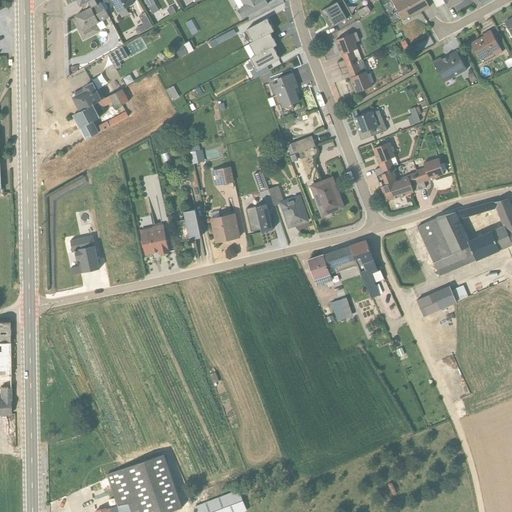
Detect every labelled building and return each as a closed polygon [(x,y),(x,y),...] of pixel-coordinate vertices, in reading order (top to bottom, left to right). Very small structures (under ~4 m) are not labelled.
[(77,0),(84,11),(98,3),(97,0),(77,0)] [(119,12),(133,4),(131,0),(110,0),(118,12),(119,12)] [(155,4),(153,0),(143,0),(152,14),(159,11),(155,4)] [(233,0),(243,17),(267,4),(264,0),(233,0)] [(337,0),(322,7),(331,27),(352,17),(344,0),(337,0)] [(391,0),(402,21),(412,15),(413,17),(430,8),(425,0),(391,0)] [(432,0),(437,8),(444,3),(448,9),(463,1),(462,0),(432,0)] [(109,18),(101,2),(98,3),(74,16),(75,19),(73,20),(84,40),(100,32),(96,24),(109,18)] [(134,30),(138,35),(152,28),(144,13),(138,16),(143,25),(134,30)] [(246,44),(257,68),(281,58),(275,42),(277,41),(272,29),(274,27),(269,16),(247,26),(253,41),(246,44)] [(191,21),(185,23),(192,35),(198,32),(191,21)] [(224,38),(237,34),(235,30),(223,34),(224,38)] [(502,53),(490,30),(483,34),(483,36),(470,43),(479,60),(480,60),(482,64),(502,53)] [(343,60),(337,63),(339,69),(358,61),(354,51),(358,49),(355,43),(358,42),(358,41),(359,40),(356,33),(336,41),(343,60)] [(189,42),(183,45),(188,54),(206,43),(205,41),(192,48),(189,42)] [(183,44),(174,49),(179,59),(188,54),(183,44)] [(440,58),(433,62),(444,83),(466,70),(456,52),(441,60),(440,58)] [(348,73),(356,93),(372,87),(367,74),(367,73),(362,60),(358,61),(339,69),(342,76),(348,73)] [(297,88),(292,73),(277,79),(278,83),(271,85),(275,96),(273,97),(276,106),(280,105),(283,113),(294,109),(292,105),(299,102),(296,94),(294,94),(292,90),(297,88)] [(473,73),(467,76),(471,83),(476,80),(473,73)] [(84,91),(72,97),(79,112),(105,98),(100,89),(97,91),(93,82),(83,87),(84,91)] [(100,109),(111,103),(112,106),(113,106),(115,109),(129,102),(123,89),(73,115),(86,140),(128,117),(125,112),(96,127),(93,122),(100,118),(96,110),(100,108),(100,109)] [(413,105),(408,107),(411,116),(407,117),(410,126),(420,122),(418,115),(421,114),(418,107),(415,108),(413,105)] [(372,112),(354,119),(357,126),(356,127),(361,140),(386,131),(378,111),(373,113),(372,112)] [(294,154),(315,147),(311,137),(291,144),(290,144),(287,146),(290,155),(294,154)] [(389,143),(373,149),(375,154),(374,155),(379,169),(374,171),(377,177),(383,175),(382,172),(394,167),(398,166),(395,157),(389,143)] [(198,147),(191,149),(192,153),(190,153),(190,154),(193,165),(204,162),(202,150),(199,151),(198,147)] [(439,177),(444,175),(438,158),(423,164),(424,168),(416,171),(416,172),(407,176),(413,192),(425,188),(424,183),(440,178),(439,177)] [(210,171),(214,187),(234,182),(231,167),(210,171)] [(382,185),(383,188),(397,183),(395,178),(396,177),(392,168),(382,172),(383,175),(377,177),(380,185),(382,185)] [(261,172),(253,175),(260,192),(268,189),(261,172)] [(383,193),(386,201),(413,192),(407,176),(395,180),(397,183),(383,188),(384,192),(383,193)] [(332,178),(310,187),(322,216),(323,216),(324,218),(327,219),(329,218),(331,217),(331,215),(331,213),(340,209),(344,208),(338,193),(332,178)] [(288,230),(309,222),(300,195),(284,201),(278,187),(269,190),(274,206),(279,205),(288,230)] [(511,210),(507,199),(467,209),(466,210),(456,213),(454,213),(436,217),(452,255),(433,263),(439,276),(511,246),(511,245),(511,210)] [(266,205),(246,210),(251,232),(261,230),(262,233),(272,230),(266,205)] [(181,242),(201,238),(195,210),(183,212),(185,220),(177,222),(181,242)] [(240,238),(235,213),(210,219),(215,244),(240,238)] [(417,227),(433,263),(452,255),(436,217),(417,227)] [(152,228),(140,230),(145,255),(159,252),(159,255),(169,253),(162,225),(152,227),(152,228)] [(70,269),(71,275),(99,269),(93,236),(79,239),(70,241),(72,251),(71,251),(71,253),(75,252),(77,261),(80,261),(78,267),(70,269)] [(358,265),(372,298),(379,295),(371,274),(377,271),(366,241),(350,246),(358,265)] [(337,272),(358,265),(350,246),(341,249),(341,250),(339,250),(338,250),(331,252),(331,253),(331,256),(325,258),(324,255),(323,255),(328,269),(335,267),(337,272)] [(323,255),(308,260),(312,273),(311,273),(313,281),(315,280),(317,286),(332,281),(328,269),(323,255)] [(449,287),(416,301),(423,317),(468,297),(463,286),(451,291),(449,287)] [(352,317),(346,298),(339,300),(345,319),(352,317)] [(339,300),(331,303),(337,321),(345,319),(339,300)] [(0,342),(9,342),(9,322),(0,321),(0,342)] [(0,414),(10,414),(9,342),(0,342),(0,414)] [(130,511),(171,511),(182,508),(182,507),(164,454),(105,475),(117,506),(128,503),(130,511)] [(193,508),(194,511),(243,511),(247,511),(239,490),(209,501),(205,491),(187,497),(192,509),(193,508)]
